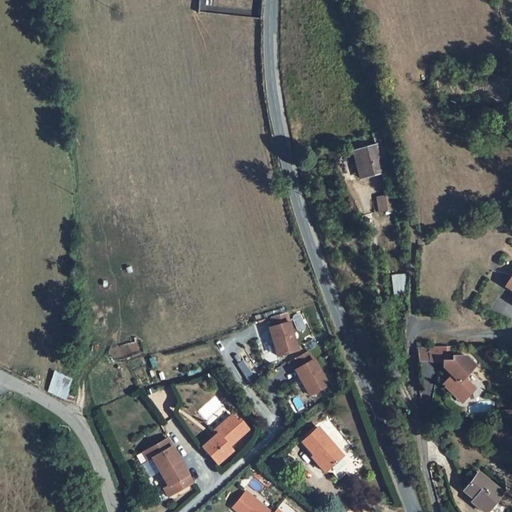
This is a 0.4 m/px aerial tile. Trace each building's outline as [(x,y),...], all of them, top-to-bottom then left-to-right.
[(360,178),(383,172),(377,148),(386,145),(383,131),(373,134),(376,145),(353,151),(360,178)] [(377,148),(383,172),(391,170),(386,145),(377,148)] [(377,198),(379,211),(395,208),(393,195),(377,198)] [(406,294),(406,274),(393,274),(393,294),(406,294)] [(269,328),(278,356),(298,349),(287,312),(275,315),(271,316),(274,326),(269,328)] [(454,346),(430,346),(430,361),(443,361),(443,367),(451,375),(443,384),(451,392),(454,389),(465,400),(476,388),(467,380),(467,374),(476,365),(467,356),(454,356),(454,346)] [(309,350),(295,358),(300,367),(295,370),(310,395),(329,384),(309,350)] [(66,398),(71,383),(52,377),(47,392),(66,398)] [(454,389),(451,392),(462,403),(465,400),(454,389)] [(217,434),(202,447),(217,464),(233,450),(229,446),(239,437),(239,436),(237,433),(246,425),(245,425),(240,419),(238,421),(232,415),(214,430),(217,434)] [(248,428),(246,425),(237,433),(239,436),(248,428)] [(319,427),(302,442),(314,455),(316,453),(329,468),(333,472),(339,479),(354,467),(319,427)] [(180,460),(167,438),(143,452),(148,460),(152,458),(160,472),(180,460)] [(314,455),(312,457),(325,472),(329,468),(316,453),(314,455)] [(152,458),(148,460),(139,465),(147,479),(160,472),(152,458)] [(180,460),(160,472),(168,486),(163,488),(168,496),(192,483),(180,460)] [(470,499),(472,501),(476,497),(490,508),(503,492),(479,472),(464,490),(472,497),(470,499)] [(271,511),(246,490),(232,507),(238,511),(271,511)] [(476,497),(472,501),(484,511),(486,511),(490,508),(476,497)]
